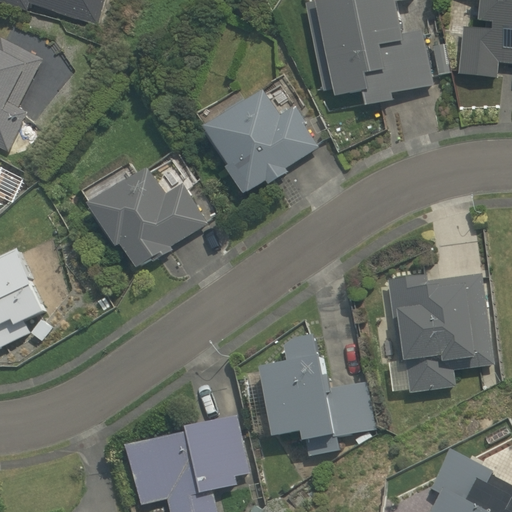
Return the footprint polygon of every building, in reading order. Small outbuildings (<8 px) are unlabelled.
[(0,0),(0,7),(31,17),(34,8),(99,28),(107,0),(0,0)] [(417,0),(344,0),(345,5),(305,13),(322,94),(340,90),(343,108),(370,103),(373,116),(389,113),(387,103),(436,93),(424,35),(411,38),(405,9),(419,6),(417,0)] [(511,0),(470,0),(488,8),(486,36),(467,35),(462,87),(497,90),(499,73),(511,73),(511,0)] [(0,148),(13,155),(24,132),(16,128),(31,97),(39,81),(44,84),(57,55),(16,35),(11,45),(3,41),(0,48),(0,148)] [(269,106),(214,137),(235,175),(230,177),(247,206),(288,183),(283,174),(316,156),(299,125),(285,133),(269,106)] [(165,178),(100,216),(137,280),(219,232),(193,188),(176,198),(165,178)] [(0,352),(55,329),(22,254),(0,263),(0,352)] [(486,280),(389,287),(395,367),(391,367),(394,397),(413,396),(413,400),(457,397),(455,374),(493,371),(486,280)] [(329,361),(266,366),(273,441),(307,438),(307,446),(339,443),(337,423),(373,419),(370,375),(330,379),(329,361)] [(241,426),(132,453),(146,509),(174,503),(176,511),(221,511),(218,497),(256,488),(241,426)] [(511,511),(511,490),(499,484),(502,479),(459,457),(438,499),(449,505),(445,511),(511,511)]
